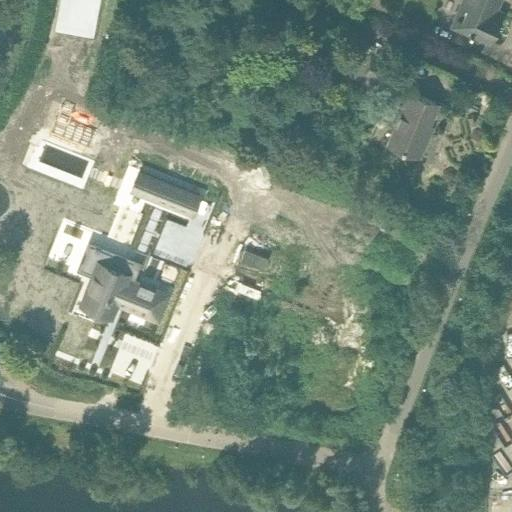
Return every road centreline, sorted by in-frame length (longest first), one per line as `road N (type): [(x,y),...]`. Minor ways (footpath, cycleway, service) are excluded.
road 1 (unclassified): [(378,469),(31,403)]
road 2 (unclassified): [(378,469),(511,149)]
